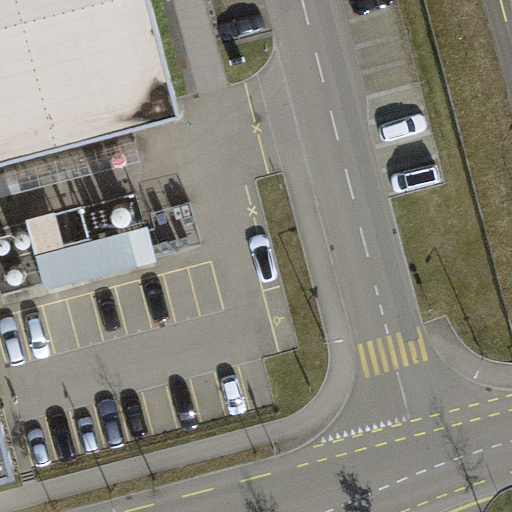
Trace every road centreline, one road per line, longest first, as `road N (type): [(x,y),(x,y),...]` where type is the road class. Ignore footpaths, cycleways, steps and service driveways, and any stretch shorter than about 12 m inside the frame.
road 1 (residential): [(302,0),(422,469)]
road 2 (secondary): [(268,511),(422,469)]
